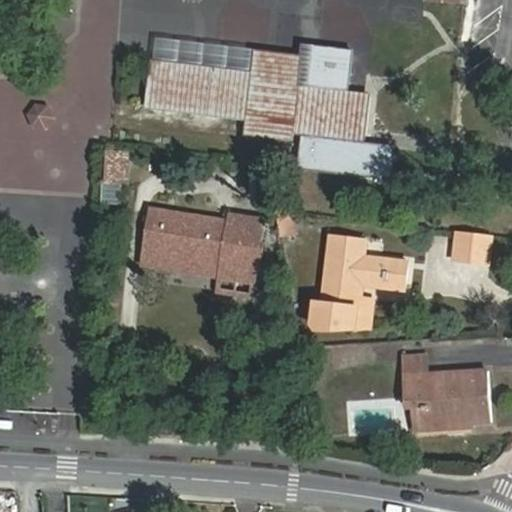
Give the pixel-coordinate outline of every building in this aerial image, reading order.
[(167,38),(165,57),(264,73),(267,54),(167,38)] [(264,73),(165,57),(159,105),(259,120),(257,134),(303,140),(304,133),(311,134),(308,166),(375,175),(374,181),(396,184),(401,150),(372,144),(378,97),(355,93),(359,51),(310,45),(309,56),(268,51),(267,54),(264,73)] [(126,206),(127,153),(106,153),(105,205),(126,206)] [(233,239),(235,223),(156,208),(148,252),(227,266),(246,269),(248,240),(233,239)] [(246,269),(227,266),(226,279),(259,286),(267,229),(235,223),(233,239),(248,240),(246,269)] [(333,240),(324,306),(319,305),(316,325),(320,331),(334,333),(366,334),(369,313),(360,312),(364,287),(406,291),(408,271),(368,265),(369,246),(333,240)] [(489,274),(492,245),(459,240),(456,268),(489,274)] [(370,301),(362,299),(360,312),(369,313),(370,301)] [(351,345),(332,347),(333,365),(352,363),(351,345)] [(432,364),(403,365),(404,384),(433,383),(432,364)] [(404,384),(406,414),(417,413),(428,413),(429,433),(492,430),(490,380),(433,383),(404,384)] [(428,413),(416,413),(417,433),(429,433),(428,413)]
